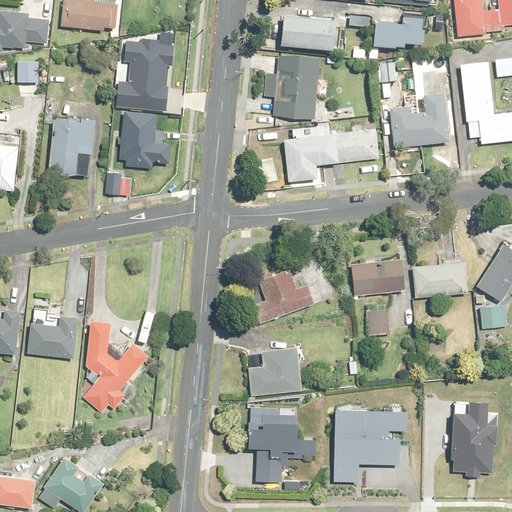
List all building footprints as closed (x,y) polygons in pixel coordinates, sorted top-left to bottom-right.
[(120,3),(86,0),(66,0),(64,27),(118,32),(120,3)] [(353,0),(266,0),(266,5),(352,15),(353,0)] [(414,0),(371,0),(370,11),(413,16),(414,0)] [(465,4),(435,6),(438,49),(468,47),(468,46),(490,45),(489,39),(511,37),(508,0),(478,0),(479,21),(467,21),(465,4)] [(371,18),(350,18),(350,28),(370,28),(371,18)] [(32,31),(10,30),(11,22),(0,21),(0,59),(7,61),(8,53),(31,54),(32,31)] [(319,31),(267,26),(263,57),(315,62),(319,31)] [(402,58),(403,42),(407,42),(407,28),(388,27),(388,35),(359,33),(358,56),(402,58)] [(158,46),(159,43),(139,41),(139,44),(126,43),(124,65),(131,66),(130,84),(119,84),(117,108),(163,112),(163,115),(185,117),(187,90),(165,88),(166,71),(173,71),(175,48),(158,46)] [(397,82),(396,64),(380,64),(381,83),(397,82)] [(302,68),(261,65),(255,129),(297,132),(302,68)] [(511,67),(476,69),(477,89),(511,86),(511,67)] [(20,73),(0,72),(0,78),(0,92),(19,94),(20,73)] [(450,150),(462,149),(463,155),(511,151),(511,118),(474,122),(472,72),(441,74),(444,132),(449,132),(450,150)] [(428,108),(407,110),(407,122),(395,122),(394,113),(372,114),(375,161),(396,160),(396,158),(409,158),(409,157),(433,155),(428,108)] [(149,174),(149,167),(153,168),(154,163),(169,164),(171,147),(156,146),(161,115),(126,110),(119,163),(126,164),(126,171),(149,174)] [(374,161),(369,126),(309,135),(274,139),(279,185),(315,181),(313,170),(374,161)] [(57,131),(35,129),(30,188),(60,191),(63,164),(79,165),(80,132),(57,131)] [(132,174),(109,172),(107,198),(130,199),(132,174)] [(509,271),(483,254),(456,297),(482,313),(509,271)] [(385,269),(334,273),(337,310),(387,306),(385,269)] [(437,274),(393,278),(395,309),(440,306),(437,274)] [(241,291),(247,312),(236,315),(243,337),(296,321),(289,299),(283,301),(277,281),(241,291)] [(390,334),(388,312),(368,313),(370,336),(390,334)] [(486,316),(459,318),(461,341),(487,340),(486,316)] [(41,329),(40,336),(12,331),(7,365),(53,372),(58,338),(57,338),(58,331),(41,329)] [(71,378),(80,386),(62,407),(84,425),(105,400),(104,399),(130,367),(112,352),(98,370),(89,362),(93,332),(71,329),(65,377),(71,378)] [(252,349),(252,365),(241,366),(242,396),(260,395),(260,393),(292,393),(291,350),(252,349)] [(317,442),(299,441),(300,418),(300,411),(279,410),(251,409),(249,450),(258,450),(257,483),(283,484),(284,459),(302,460),(302,456),(316,456),(317,442)] [(409,414),(338,411),(335,482),(359,483),(360,464),(400,466),(401,440),(387,439),(388,431),(409,432),(409,414)] [(69,442),(80,442),(80,434),(69,434),(69,442)] [(81,467),(75,464),(67,457),(45,487),(46,488),(40,497),(55,509),(63,499),(74,507),(79,511),(78,511),(85,511),(106,484),(91,474),(86,481),(76,474),(81,467)] [(38,481),(0,475),(0,503),(25,507),(34,509),(35,502),(38,481)]
